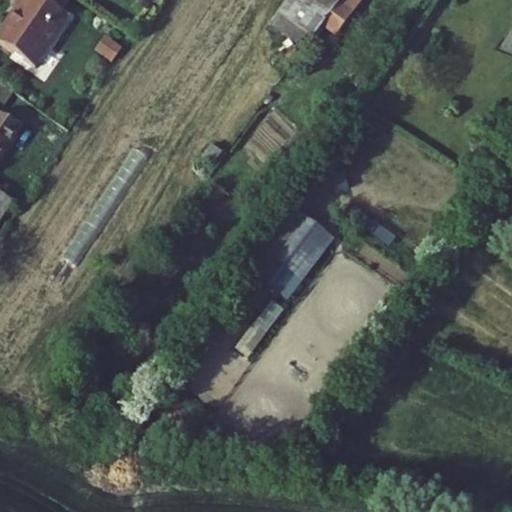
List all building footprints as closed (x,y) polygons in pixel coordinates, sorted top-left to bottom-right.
[(16,0),(0,23),(0,38),(38,64),(71,15),(63,9),(50,0),(16,0)] [(50,0),(63,9),(68,0),(50,0)] [(294,0),(282,19),(314,43),(345,0),(294,0)] [(272,32),(305,55),(314,43),(282,19),(272,32)] [(30,123),(49,136),(56,125),(37,112),(30,123)] [(0,233),(22,201),(0,186),(0,164),(24,128),(4,113),(0,119),(0,233)] [(338,237),(306,214),(276,254),(309,278),(338,237)] [(248,336),(259,344),(284,310),(273,302),(248,336)]
